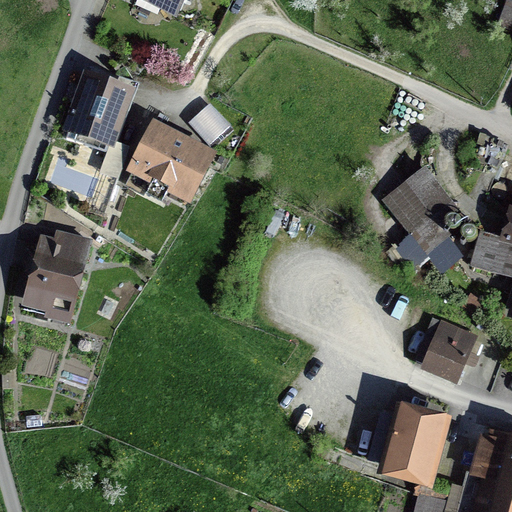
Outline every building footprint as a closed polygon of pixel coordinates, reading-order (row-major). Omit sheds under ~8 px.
[(143,0),(173,13),(178,0),(143,0)] [(511,0),(510,0),(501,26),(511,30),(511,0)] [(129,93),(87,78),(66,138),(84,145),(87,136),(111,144),(129,93)] [(212,108),(192,127),(205,142),(226,123),(212,108)] [(206,157),(157,132),(137,170),(186,196),(206,157)] [(466,165),(494,178),(507,150),(479,137),(466,165)] [(424,171),(389,197),(414,229),(449,202),(424,171)] [(511,216),(506,238),(482,231),(472,267),(511,278),(511,216)] [(48,319),(69,325),(90,243),(57,234),(53,248),(40,245),(36,259),(33,259),(30,270),(32,271),(24,299),(51,307),(48,319)] [(408,268),(427,281),(434,270),(415,257),(408,268)] [(425,339),(467,356),(475,338),(433,320),(425,339)] [(457,379),(467,356),(425,339),(416,361),(457,379)] [(422,478),(427,479),(442,426),(400,415),(388,461),(381,459),(380,464),(386,466),(385,468),(422,478)] [(511,511),(511,445),(483,437),(475,467),(480,469),(478,476),(467,473),(455,511),(511,511)] [(422,478),(418,495),(424,497),(419,511),(444,511),(452,487),(427,479),(422,478)]
